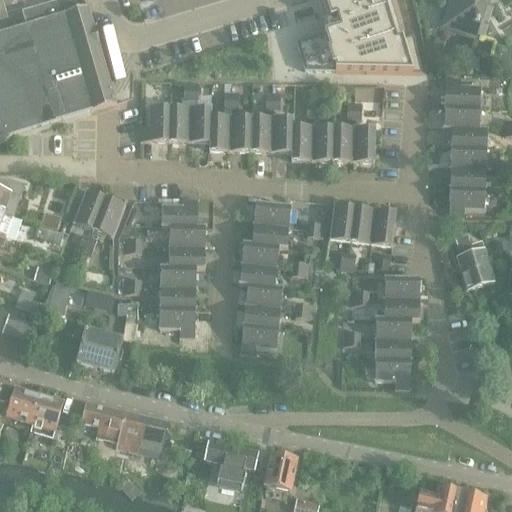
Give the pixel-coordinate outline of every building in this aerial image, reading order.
[(324,0),(325,3),(324,3),(330,23),(331,23),(334,34),(324,37),(324,38),(296,46),(305,75),(423,78),(415,40),(397,45),(394,35),(382,0),(324,0)] [(495,0),(453,0),(450,10),(453,17),(450,29),(475,36),(483,7),(495,0)] [(88,9),(0,34),(0,139),(117,106),(88,9)] [(478,112),(479,91),(459,90),(459,82),(445,82),(444,110),(478,112)] [(192,87),(184,87),(183,105),(191,106),(192,87)] [(191,106),(200,106),(200,87),(192,87),(191,106)] [(232,97),(224,97),(223,116),(232,116),(232,97)] [(232,116),(240,116),(241,98),(232,97),(232,116)] [(317,108),(309,108),(308,126),(317,127),(317,108)] [(317,127),(325,127),(325,108),(317,108),(317,127)] [(357,109),(349,109),(349,127),(357,127),(357,109)] [(357,127),(365,127),(366,109),(357,109),(357,127)] [(478,112),(444,110),(443,131),(485,133),(485,132),(477,131),(478,112)] [(168,111),(147,111),(147,131),(139,131),(139,147),(167,147),(168,111)] [(189,112),(168,111),(167,147),(188,148),(189,112)] [(209,112),(189,112),(188,148),(206,148),(206,155),(208,155),(209,112)] [(230,120),(210,120),(210,112),(209,112),(208,155),(229,156),(230,120)] [(250,121),(230,120),(229,156),(249,156),(250,121)] [(271,122),(250,121),(249,156),(270,157),(271,122)] [(291,122),(271,122),(270,157),(289,157),(289,166),(290,166),(291,122)] [(312,130),(293,130),(293,122),(291,122),(290,166),(311,166),(312,130)] [(332,131),(312,130),(311,166),(332,167),(332,131)] [(353,131),(332,131),(332,167),(352,167),(353,131)] [(374,132),(353,131),(352,167),(373,168),(374,132)] [(485,133),(443,131),(443,132),(451,133),(450,151),(484,153),(485,133)] [(484,153),(450,151),(449,172),(483,173),(484,153)] [(483,173),(449,172),(448,192),(482,194),(483,173)] [(503,176),(503,182),(511,182),(511,174),(504,174),(503,176)] [(22,188),(7,183),(0,182),(0,214),(3,216),(12,219),(18,202),(22,188)] [(482,194),(448,192),(446,221),(461,222),(461,214),(481,215),(482,194)] [(104,201),(85,194),(72,227),(92,234),(104,201)] [(124,209),(104,201),(92,234),(111,242),(124,209)] [(203,230),(195,230),(195,202),(180,202),(180,211),(161,211),(160,232),(203,232),(203,230)] [(288,210),(255,207),(252,228),(286,232),(288,210)] [(352,211),(331,208),(327,243),(348,246),(352,211)] [(373,214),(352,211),(348,246),(369,248),(373,214)] [(394,217),(373,214),(369,248),(390,251),(394,217)] [(286,232),(252,228),(250,247),(242,246),(242,248),(284,252),(286,232)] [(325,230),(310,228),(309,235),(324,237),(325,230)] [(39,229),(35,239),(60,248),(63,237),(39,229)] [(203,232),(160,232),(168,232),(167,252),(203,253),(203,232)] [(324,237),(309,235),(308,243),(323,245),(324,237)] [(468,239),(455,243),(457,251),(460,261),(457,262),(466,294),(492,286),(483,254),(473,257),(470,248),(468,239)] [(97,245),(84,240),(78,255),(91,260),(97,245)] [(143,251),(143,243),(125,243),(125,251),(143,251)] [(284,252),(242,248),(240,268),(274,271),(276,252),(284,253),(284,252)] [(143,251),(125,251),(125,259),(143,260),(143,251)] [(203,253),(167,252),(167,271),(159,271),(159,272),(203,273),(203,253)] [(350,258),(342,256),(340,274),(348,275),(350,258)] [(348,275),(355,276),(358,259),(350,258),(348,275)] [(382,273),(390,274),(391,260),(384,259),(382,273)] [(274,271),(240,268),(238,288),(281,292),(281,291),(272,290),(274,271)] [(310,270),(294,268),(294,276),(310,277),(310,270)] [(38,270),(35,282),(50,286),(53,274),(38,270)] [(203,273),(159,272),(159,293),(194,293),(194,274),(203,275),(203,273)] [(310,277),(294,276),(293,283),(309,284),(310,277)] [(419,282),(384,281),(383,303),(418,303),(419,282)] [(281,292),(238,288),(238,290),(247,290),(245,309),(279,313),(281,292)] [(22,293),(17,307),(16,310),(27,314),(34,297),(22,293)] [(194,293),(159,293),(159,313),(194,313),(194,293)] [(88,295),(85,310),(111,316),(115,301),(88,295)] [(369,303),(370,296),(353,295),(353,302),(369,303)] [(369,303),(353,302),(352,310),(369,311),(369,303)] [(418,303),(383,303),(383,322),(375,322),(375,323),(418,324),(418,303)] [(137,307),(118,307),(118,319),(126,319),(137,319),(137,307)] [(279,313),(245,309),(243,330),(277,334),(279,313)] [(314,311),(297,309),(296,316),(313,318),(314,311)] [(194,313),(159,313),(158,335),(178,335),(178,342),(193,342),(194,313)] [(313,318),(296,316),(295,323),(312,325),(313,318)] [(9,319),(3,334),(2,336),(28,345),(34,328),(9,319)] [(418,324),(375,323),(375,344),(409,345),(410,325),(418,325),(418,324)] [(277,334),(243,330),(240,359),(255,361),(256,352),(274,354),(277,334)] [(121,344),(85,335),(77,367),(113,376),(121,344)] [(360,345),(361,336),(344,336),(343,345),(360,345)] [(409,345),(375,344),(374,364),(409,365),(409,345)] [(360,345),(343,345),(343,354),(360,354),(360,345)] [(409,365),(374,364),(374,385),(393,386),(393,393),(408,394),(409,365)] [(3,382),(0,381),(0,404),(4,406),(9,390),(2,387),(3,382)] [(39,399),(14,391),(5,421),(29,428),(39,399)] [(62,406),(39,399),(29,428),(53,436),(62,406)] [(123,416),(85,407),(80,427),(98,432),(95,443),(116,448),(123,416)] [(123,416),(116,448),(115,452),(159,463),(168,427),(123,416)] [(260,455),(208,444),(204,465),(224,470),(223,472),(220,472),(217,487),(243,492),(246,478),(243,477),(243,474),(255,476),(260,455)] [(297,463),(270,457),(266,476),(263,490),(290,496),(297,463)] [(435,498),(419,495),(415,511),(457,511),(461,496),(436,491),(435,498)] [(483,511),(486,501),(461,496),(457,511),(483,511)] [(297,501),(295,511),(318,511),(320,506),(297,501)]
